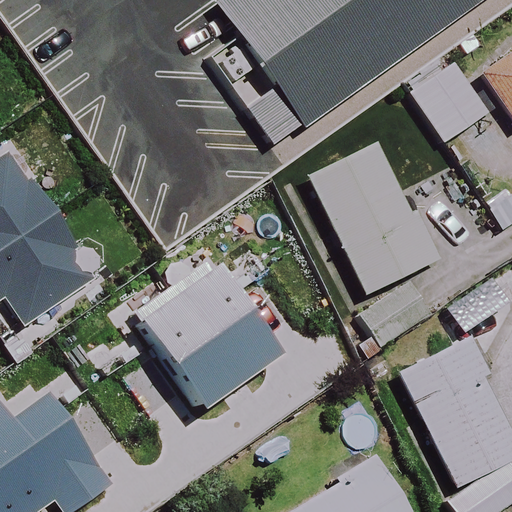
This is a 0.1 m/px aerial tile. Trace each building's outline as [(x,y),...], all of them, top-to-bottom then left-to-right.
[(230,0),(194,25),(276,144),(484,0),(230,0)] [(511,50),(474,76),(511,130),(511,50)] [(479,118),(447,67),(403,96),(435,146),(479,118)] [(114,267),(25,142),(0,159),(0,240),(50,312),(114,267)] [(428,264),(367,147),(298,183),(360,299),(428,264)] [(449,490),(511,457),(511,453),(475,381),(484,377),(463,337),(389,375),(449,490)] [(74,511),(81,508),(16,415),(0,426),(0,511),(74,511)] [(400,511),(369,461),(285,511),(400,511)] [(511,479),(503,466),(441,506),(445,511),(496,511),(511,502),(511,479)]
